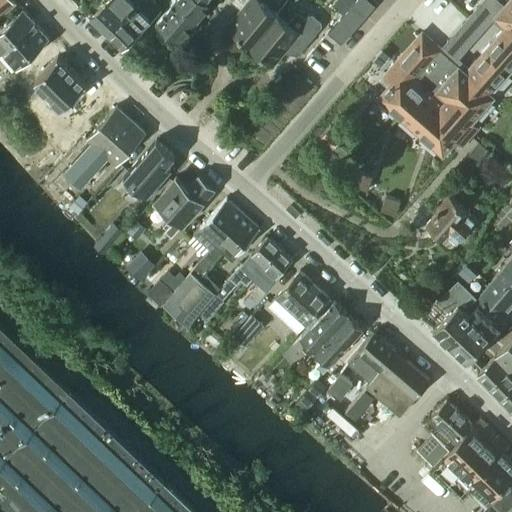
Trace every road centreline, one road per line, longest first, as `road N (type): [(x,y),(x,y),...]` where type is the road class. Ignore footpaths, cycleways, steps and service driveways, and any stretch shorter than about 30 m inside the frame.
road 1 (tertiary): [(511,441),(243,184)]
road 2 (tertiary): [(243,184),(46,0)]
road 3 (residential): [(408,0),(243,184)]
